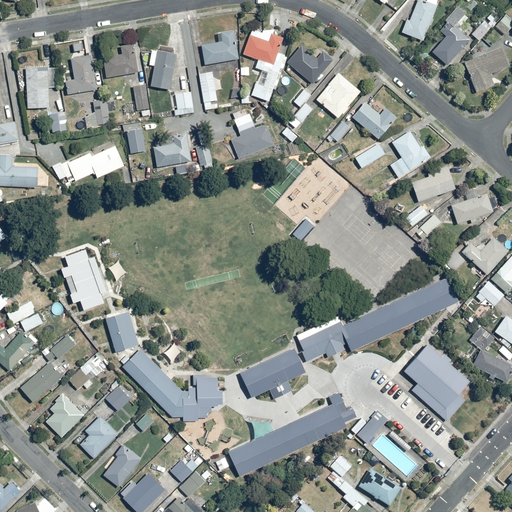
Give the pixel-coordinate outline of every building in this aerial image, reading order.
[(405,19),(399,32),(422,41),(436,6),(435,6),(437,0),(436,0),(425,0),(425,2),(420,0),(417,0),(409,21),(405,19)] [(445,36),(431,52),(446,65),(469,39),(463,34),(465,30),(460,26),(468,18),(464,15),(467,12),(458,4),(437,29),(445,36)] [(511,21),(504,15),(495,26),(504,34),(511,23),(511,21)] [(483,20),(471,34),(480,41),(492,27),(483,20)] [(256,81),(251,95),(267,102),(276,79),(278,80),(287,57),(278,54),(283,39),(271,34),(273,29),(255,22),(242,55),(257,60),(254,68),(267,73),(263,83),(256,81)] [(202,44),(204,64),(235,61),(234,45),(231,46),(230,33),(220,34),(221,42),(202,44)] [(301,45),(286,62),(312,84),(333,60),(322,50),(316,58),(301,45)] [(150,86),(168,89),(175,56),(157,52),(158,50),(151,48),(148,66),(153,67),(150,86)] [(501,48),(464,61),(475,93),(493,87),(488,73),(507,67),(501,48)] [(121,54),(102,56),(106,78),(135,74),(132,54),(130,54),(129,49),(121,50),(121,54)] [(65,79),(66,94),(96,92),(93,54),(71,56),(72,79),(65,79)] [(48,68),(26,68),(27,108),(49,108),(48,91),(55,91),(55,79),(48,79),(48,68)] [(212,71),(199,73),(205,111),(219,108),(216,91),(222,90),(220,78),(213,79),(212,71)] [(339,72),(315,100),(338,119),(361,91),(339,72)] [(145,85),(132,87),(136,111),(141,110),(142,116),(150,115),(145,85)] [(304,87),(291,101),(299,108),(288,122),(296,129),(314,108),(306,102),(312,94),(304,87)] [(192,92),(175,92),(175,107),(174,108),(174,114),(193,113),(192,92)] [(364,102),(351,117),(376,139),(395,117),(386,109),(380,115),(364,102)] [(111,122),(109,107),(95,108),(97,124),(111,122)] [(230,140),(238,159),(273,144),(266,125),(256,129),(247,108),(232,115),(235,122),(233,122),(239,137),(230,140)] [(65,112),(50,113),(52,133),(67,132),(65,112)] [(343,120),(330,134),(337,141),(351,127),(343,120)] [(0,143),(19,141),(16,122),(0,124),(0,143)] [(287,126),(281,133),(291,142),(297,135),(287,126)] [(147,150),(144,127),(128,129),(131,153),(147,150)] [(390,165),(398,178),(429,158),(421,145),(419,146),(409,131),(392,142),(401,158),(390,165)] [(153,147),(156,167),(190,162),(186,133),(172,135),(174,144),(153,147)] [(380,142),(354,157),(363,173),(369,169),(367,165),(386,154),(380,142)] [(94,174),(96,179),(124,167),(120,158),(128,155),(124,145),(116,148),(115,145),(91,156),(89,152),(52,168),(58,181),(66,178),(68,182),(74,180),(75,182),(94,174)] [(207,145),(195,148),(201,167),(203,166),(204,170),(214,167),(207,145)] [(0,185),(35,188),(36,167),(12,166),(12,154),(0,153),(0,185)] [(428,177),(411,183),(417,203),(455,190),(448,167),(427,174),(428,177)] [(467,201),(450,207),(456,224),(469,220),(470,223),(480,220),(479,217),(493,212),(486,193),(479,195),(477,188),(464,192),(467,201)] [(420,204),(404,218),(412,227),(422,218),(423,220),(429,214),(420,204)] [(433,212),(413,229),(422,239),(426,235),(428,237),(444,224),(433,212)] [(313,225),(303,218),(292,233),(302,241),(313,225)] [(0,244),(9,238),(0,224),(0,244)] [(479,252),(469,243),(461,253),(487,275),(507,251),(492,238),(479,252)] [(459,253),(455,249),(442,264),(453,273),(465,260),(458,254),(459,253)] [(104,302),(84,250),(64,257),(83,309),(104,302)] [(511,253),(490,280),(507,294),(511,287),(511,253)] [(456,302),(444,278),(341,327),(353,351),(456,302)] [(505,294),(487,280),(474,296),(484,303),(486,300),(495,307),(505,294)] [(0,311),(8,304),(6,302),(10,298),(0,287),(0,311)] [(32,302),(6,313),(11,324),(20,321),(24,331),(49,321),(44,308),(36,311),(32,302)] [(138,344),(129,312),(105,319),(115,351),(138,344)] [(511,319),(504,315),(493,332),(511,344),(511,319)] [(348,343),(338,323),(298,343),(308,363),(325,354),(327,358),(344,350),(342,346),(348,343)] [(480,325),(468,340),(482,351),(494,337),(480,325)] [(0,344),(0,363),(11,373),(39,339),(30,332),(27,335),(21,330),(5,349),(0,344)] [(48,345),(41,351),(49,361),(55,356),(57,359),(77,344),(69,334),(51,348),(48,345)] [(467,381),(428,345),(403,374),(444,408),(467,381)] [(306,374),(294,348),(236,375),(249,401),(269,392),(273,400),(291,391),(287,383),(306,374)] [(182,391),(141,349),(123,367),(172,417),(183,417),(183,422),(198,421),(198,418),(208,418),(208,412),(211,413),(211,407),(219,406),(218,405),(223,404),(223,391),(218,390),(218,377),(204,378),(204,375),(193,375),(193,385),(197,385),(197,388),(188,388),(188,391),(182,391)] [(511,370),(511,366),(478,350),(471,366),(488,373),(486,377),(494,381),(495,378),(506,383),(511,370)] [(82,369),(69,380),(78,390),(83,385),(87,389),(93,383),(90,380),(96,375),(96,376),(110,364),(99,351),(80,368),(82,369)] [(51,362),(19,388),(31,402),(67,371),(61,364),(56,368),(51,362)] [(130,397),(119,385),(104,399),(116,411),(130,397)] [(49,409),(51,411),(45,417),(47,419),(44,422),(60,438),(85,413),(64,392),(54,402),(55,403),(49,409)] [(328,397),(216,446),(227,473),(339,424),(328,397)] [(145,411),(134,424),(144,433),(155,420),(145,411)] [(376,413),(357,436),(366,444),(373,435),(375,437),(387,422),(376,413)] [(79,436),(74,441),(93,459),(118,433),(97,414),(82,429),(88,435),(83,441),(79,436)] [(114,455),(116,456),(102,475),(118,487),(141,457),(122,443),(114,455)] [(351,506),(346,511),(367,511),(363,509),(367,504),(373,508),(376,505),(342,480),(353,465),(339,455),(336,459),(329,454),(322,463),(334,471),(327,480),(345,494),(341,499),(351,506)] [(182,458),(169,471),(181,482),(193,469),(182,458)] [(158,469),(150,462),(145,467),(153,474),(158,469)] [(371,467),(358,488),(390,507),(403,486),(371,467)] [(205,480),(195,470),(177,487),(187,497),(205,480)] [(133,481),(119,494),(136,511),(141,511),(165,489),(149,472),(136,484),(133,481)] [(0,510),(20,491),(11,482),(4,488),(0,484),(0,510)] [(293,492),(286,500),(293,505),(299,496),(293,492)] [(199,511),(203,508),(199,505),(202,502),(197,497),(195,499),(191,495),(182,505),(175,498),(161,511),(199,511)] [(301,506),(296,511),(313,511),(304,504),(305,502),(302,499),(298,504),(301,506)]
